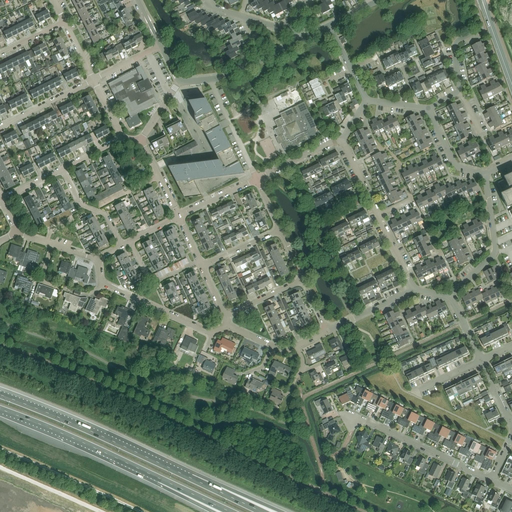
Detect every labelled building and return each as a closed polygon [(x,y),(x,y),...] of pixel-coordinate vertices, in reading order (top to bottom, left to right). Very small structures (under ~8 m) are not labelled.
[(84,0),(81,1),(82,2),(74,6),(75,6),(77,11),(77,12),(84,8),(84,7),(82,4),(86,2),(85,0),(84,0)] [(117,9),(122,6),(121,2),(123,1),(122,0),(110,0),(108,1),(109,4),(113,2),(117,9)] [(253,8),(257,6),(261,4),(259,0),(253,0),(255,2),(251,4),(253,8)] [(263,0),(259,0),(261,4),(257,6),(259,10),(263,8),(267,6),(265,2),(263,0)] [(272,8),(270,4),(268,0),(265,2),(267,6),(263,8),(264,12),(268,10),(272,8)] [(333,4),(331,1),(327,2),(325,0),(321,0),(323,4),(325,8),(329,6),(333,4)] [(274,2),(270,4),(272,8),(268,10),(270,14),(274,12),(278,10),(276,6),(274,2)] [(285,6),(283,2),(279,4),(283,12),(291,8),(289,4),(285,6)] [(279,4),(276,6),(278,10),(274,12),(276,16),(283,12),(279,4)] [(323,4),(319,6),(323,14),(331,10),(329,6),(325,8),(323,4)] [(88,5),(84,7),(84,8),(77,12),(80,17),(87,13),(87,12),(85,9),(89,7),(88,5)] [(124,9),(122,6),(117,9),(118,12),(119,12),(122,17),(129,14),(126,8),(124,9)] [(38,10),(40,14),(41,13),(45,21),(45,20),(50,18),(50,17),(47,11),(47,10),(42,13),(40,9),(38,10)] [(90,10),(87,12),(87,13),(80,17),(83,22),(82,22),(83,22),(90,19),(89,18),(88,14),(91,12),(90,10)] [(192,23),(196,21),(194,17),(198,15),(196,11),(188,15),(192,23)] [(35,17),(35,16),(39,23),(40,23),(39,23),(44,21),(45,21),(41,13),(40,14),(37,15),(35,12),(33,13),(35,17)] [(201,13),(198,15),(194,17),(196,21),(198,25),(201,23),(199,19),(203,17),(201,13)] [(122,18),(126,27),(132,24),(130,21),(132,20),(129,14),(122,17),(122,18)] [(205,21),(209,19),(207,15),(203,17),(199,19),(201,23),(203,27),(207,25),(205,21)] [(93,16),(89,18),(90,19),(83,22),(85,27),(85,28),(93,24),(92,23),(90,20),(94,18),(93,16)] [(22,18),(24,22),(25,21),(29,29),(34,26),(31,19),(31,18),(26,21),(24,17),(22,18)] [(210,23),(215,20),(213,17),(209,19),(205,21),(207,25),(209,29),(213,27),(210,23)] [(218,19),(215,20),(210,23),(213,27),(215,31),(218,29),(216,24),(220,22),(218,19)] [(17,21),(19,25),(19,24),(23,31),(28,29),(29,29),(25,21),(24,22),(21,23),(19,20),(17,21)] [(224,20),(220,22),(216,24),(218,29),(220,32),(224,30),(222,26),(226,24),(224,20)] [(96,21),(92,23),(93,24),(85,28),(86,28),(88,33),(95,29),(95,28),(93,25),(97,23),(96,21)] [(230,22),(226,24),(222,26),(224,30),(226,34),(230,32),(227,28),(232,26),(230,22)] [(11,24),(13,27),(14,27),(18,34),(23,31),(23,32),(23,31),(19,24),(19,25),(15,26),(13,23),(11,24)] [(234,30),(237,28),(235,24),(232,26),(227,28),(230,32),(231,36),(236,34),(235,32),(234,30)] [(6,26),(8,30),(9,30),(13,37),(18,34),(14,27),(13,27),(10,29),(8,25),(6,26)] [(99,26),(95,28),(95,29),(88,33),(91,38),(98,35),(98,34),(96,30),(100,28),(99,26)] [(3,33),(7,39),(7,40),(7,39),(12,37),(13,37),(9,30),(8,30),(5,32),(3,28),(1,29),(3,33)] [(101,32),(98,34),(98,35),(91,38),(93,43),(94,44),(101,40),(99,36),(102,34),(101,32)] [(143,40),(141,34),(137,36),(133,37),(134,38),(130,40),(128,36),(126,37),(132,48),(137,46),(136,43),(143,40)] [(238,38),(236,35),(236,34),(231,36),(233,39),(235,44),(239,41),(243,40),(241,36),(238,38)] [(54,42),(56,46),(56,47),(63,43),(60,37),(60,38),(53,41),(53,40),(49,42),(48,42),(49,44),(54,42)] [(122,43),(118,45),(121,51),(125,49),(126,51),(132,48),(126,37),(123,39),(125,43),(122,44),(122,43)] [(241,45),(239,41),(235,44),(233,39),(229,41),(231,45),(233,49),(237,47),(241,45)] [(420,47),(429,42),(427,39),(418,43),(420,47)] [(474,50),(487,44),(486,42),(482,44),(481,41),(472,46),(474,50)] [(420,47),(422,51),(431,46),(429,42),(420,47)] [(57,48),(58,52),(59,52),(66,49),(63,43),(56,47),(56,46),(51,48),(52,50),(57,48)] [(44,44),(38,47),(41,54),(42,53),(46,51),(48,56),(50,55),(48,50),(47,51),(47,50),(44,44)] [(484,48),(486,47),(488,47),(487,44),(474,50),(476,55),(485,51),(484,48)] [(110,46),(107,47),(113,58),(119,55),(118,53),(121,51),(118,45),(115,47),(115,48),(112,49),(110,46)] [(239,51),(237,47),(233,49),(231,45),(228,47),(229,51),(232,55),(236,53),(239,51)] [(413,45),(409,47),(414,56),(417,54),(413,45)] [(433,50),(431,46),(422,51),(424,55),(433,50)] [(45,58),(42,53),(41,54),(38,47),(32,50),(35,56),(35,57),(40,54),(43,59),(45,58)] [(104,53),(103,53),(100,55),(102,60),(106,59),(107,61),(113,58),(107,47),(105,48),(107,52),(104,53)] [(405,49),(406,51),(410,58),(414,56),(409,47),(405,49)] [(69,55),(66,49),(59,52),(58,52),(54,54),(55,55),(55,56),(60,54),(62,58),(69,55)] [(424,55),(426,58),(426,59),(430,57),(435,54),(433,50),(424,55)] [(238,56),(236,53),(232,55),(229,51),(226,52),(230,60),(238,56)] [(411,60),(410,58),(406,51),(403,53),(407,62),(411,60)] [(477,60),(490,54),(489,52),(485,54),(484,52),(485,51),(476,55),(475,56),(477,60)] [(27,52),(21,55),(25,62),(26,61),(29,60),(32,64),(34,63),(31,59),(30,59),(27,52)] [(402,62),(399,55),(398,53),(394,55),(398,63),(402,62)] [(407,62),(403,53),(399,55),(402,62),(403,64),(407,62)] [(487,59),(491,57),(490,54),(477,60),(479,65),(488,61),(487,59)] [(21,55),(15,58),(19,65),(20,64),(24,63),(26,67),(28,66),(26,61),(25,62),(21,55)] [(398,63),(394,55),(390,57),(394,65),(398,63)] [(394,65),(390,57),(386,58),(390,67),(394,65)] [(421,61),(423,65),(432,61),(430,57),(426,59),(426,58),(421,61)] [(15,58),(10,61),(13,68),(14,67),(18,65),(20,70),(22,69),(20,64),(19,65),(15,58)] [(390,67),(386,58),(382,60),(386,69),(390,67)] [(432,61),(423,65),(425,69),(436,63),(434,60),(432,61)] [(10,61),(4,64),(7,71),(9,70),(12,68),(14,73),(17,72),(14,67),(13,68),(10,61)] [(489,63),(488,61),(479,65),(475,67),(478,72),(486,68),(485,65),(489,63)] [(30,71),(32,74),(40,70),(36,63),(34,64),(34,63),(32,64),(31,64),(30,64),(33,69),(30,71)] [(4,64),(0,65),(0,70),(2,73),(3,73),(6,71),(9,76),(11,74),(9,70),(7,71),(4,64)] [(74,70),(70,72),(69,72),(73,79),(78,76),(75,69),(76,69),(74,64),(72,65),(74,70)] [(66,82),(67,82),(73,79),(69,72),(70,72),(68,67),(66,68),(68,73),(63,75),(67,82),(66,82)] [(157,103),(142,73),(143,73),(140,68),(108,84),(118,103),(122,101),(123,105),(130,117),(157,103)] [(486,68),(478,72),(480,76),(492,70),(491,68),(487,70),(486,68)] [(439,73),(443,81),(449,78),(445,70),(442,71),(439,73)] [(492,70),(480,76),(482,81),(491,77),(489,74),(493,72),(492,70)] [(396,73),(400,82),(404,80),(400,71),(396,73)] [(57,78),(53,80),(52,80),(56,87),(62,84),(61,84),(58,78),(59,77),(57,73),(55,74),(57,78)] [(396,73),(392,75),(396,84),(400,82),(396,73)] [(435,74),(439,83),(443,81),(439,73),(435,74)] [(382,74),(378,76),(382,85),(386,83),(384,79),(382,74)] [(431,76),(435,85),(439,83),(435,74),(431,76)] [(51,81),(48,83),(47,83),(50,90),(56,87),(52,80),(53,80),(51,75),(49,76),(51,81)] [(392,75),(388,77),(393,86),(396,84),(392,75)] [(378,87),(382,85),(378,76),(374,78),(378,87)] [(427,78),(428,81),(431,87),(435,85),(431,76),(427,78)] [(388,77),(384,79),(386,83),(388,88),(393,86),(388,77)] [(46,84),(42,86),(41,86),(44,93),(50,90),(47,83),(48,83),(45,78),(43,79),(46,84)] [(318,78),(309,83),(311,87),(320,82),(318,78)] [(494,80),(492,81),(498,93),(503,91),(498,82),(496,84),(494,80)] [(40,87),(36,88),(35,89),(39,96),(44,93),(41,86),(42,86),(40,81),(39,82),(38,82),(40,87)] [(428,81),(424,83),(428,92),(433,90),(431,87),(428,81)] [(492,86),(489,87),(493,96),(498,93),(492,81),(490,82),(492,86)] [(322,86),(320,82),(311,87),(313,91),(322,86)] [(415,84),(419,93),(423,91),(420,85),(421,84),(419,82),(415,84)] [(352,92),(348,83),(344,85),(348,94),(352,92)] [(424,83),(421,84),(420,85),(423,91),(425,94),(428,92),(424,83)] [(33,99),(39,96),(35,89),(36,88),(34,84),(32,85),(34,89),(29,92),(30,92),(33,99)] [(415,95),(419,93),(415,84),(411,86),(415,95)] [(489,98),(493,96),(489,87),(487,88),(485,84),(482,85),(489,98)] [(340,87),(343,92),(345,96),(348,94),(344,85),(340,87)] [(484,100),(489,98),(482,85),(480,86),(482,90),(480,91),(484,100)] [(324,90),(322,86),(313,91),(314,95),(324,90)] [(24,95),(20,96),(19,97),(23,104),(29,101),(28,101),(25,94),(26,94),(24,89),(22,90),(24,95)] [(325,94),(324,90),(314,95),(316,98),(325,94)] [(18,97),(15,99),(14,100),(17,107),(23,104),(19,97),(20,96),(18,92),(16,93),(18,97)] [(343,92),(339,94),(343,103),(347,101),(345,96),(343,92)] [(335,96),(337,101),(339,105),(343,103),(339,94),(335,96)] [(11,110),(17,107),(14,100),(15,99),(12,95),(10,96),(13,100),(8,103),(11,109),(11,110)] [(83,100),(85,104),(85,105),(92,101),(89,95),(83,99),(82,99),(82,98),(78,100),(79,102),(83,100)] [(186,200),(203,197),(195,181),(245,175),(209,104),(207,100),(190,102),(192,106),(198,118),(196,119),(201,130),(203,128),(219,159),(211,160),(211,159),(184,163),(185,163),(181,164),(181,163),(168,165),(186,200)] [(86,106),(88,109),(88,110),(95,107),(92,101),(85,105),(85,104),(81,106),(82,108),(86,106)] [(337,101),(333,103),(338,112),(342,110),(339,105),(337,101)] [(278,128),(275,130),(278,137),(276,138),(279,145),(282,144),(285,150),(285,151),(292,147),(293,150),(294,150),(293,150),(300,147),(301,147),(299,144),(306,141),(308,140),(310,138),(311,139),(316,136),(318,135),(314,128),(316,127),(313,120),(312,120),(309,113),(308,112),(307,109),(304,102),(303,103),(297,106),(296,106),(297,109),(293,111),(292,108),(285,112),(280,114),(282,118),(275,121),(278,128)] [(71,103),(65,106),(68,113),(69,112),(73,110),(75,114),(77,113),(75,109),(74,110),(74,109),(71,103)] [(329,104),(334,113),(338,112),(333,103),(329,104)] [(449,112),(462,105),(461,103),(457,105),(456,103),(447,107),(449,112)] [(329,104),(326,106),(330,115),(331,118),(335,117),(334,113),(329,104)] [(459,110),(463,108),(462,105),(449,112),(451,116),(460,112),(459,110)] [(71,116),(69,112),(68,113),(65,106),(59,109),(63,115),(62,115),(63,116),(67,113),(69,117),(71,116)] [(326,117),(330,115),(326,106),(322,108),(326,117)] [(484,114),(485,116),(498,110),(496,106),(487,110),(488,112),(484,114)] [(98,113),(95,107),(88,110),(88,109),(84,112),(85,114),(89,111),(91,116),(98,113)] [(498,110),(485,116),(486,119),(490,117),(491,119),(500,115),(498,110)] [(54,111),(48,114),(51,121),(52,121),(56,119),(58,123),(60,122),(58,118),(57,118),(54,111)] [(454,121),(467,115),(466,113),(462,114),(460,112),(451,116),(454,121)] [(48,114),(42,117),(46,124),(47,124),(50,122),(52,126),(54,125),(52,121),(51,121),(48,114)] [(136,114),(125,120),(130,129),(141,123),(136,114)] [(408,123),(417,119),(421,117),(419,115),(416,117),(414,114),(406,118),(408,123)] [(392,115),(390,116),(396,129),(400,127),(396,118),(394,119),(392,115)] [(464,119),(466,118),(468,117),(467,115),(454,121),(456,125),(456,126),(463,122),(465,121),(464,119)] [(500,115),(491,119),(493,121),(489,123),(490,126),(502,120),(500,115)] [(396,129),(390,116),(387,117),(389,121),(387,123),(391,131),(396,129)] [(42,117),(37,120),(40,127),(41,126),(45,125),(47,129),(49,128),(47,124),(46,124),(42,117)] [(384,130),(380,121),(378,122),(376,118),(374,119),(380,132),(384,130)] [(380,132),(374,119),(372,120),(374,124),(371,125),(375,134),(380,132)] [(423,122),(422,119),(418,121),(417,119),(408,123),(410,128),(423,122)] [(37,120),(31,123),(34,130),(36,129),(39,127),(41,131),(43,130),(41,126),(40,127),(37,120)] [(187,130),(184,123),(181,124),(179,120),(175,123),(179,131),(181,129),(183,132),(187,130)] [(391,131),(387,123),(384,124),(383,120),(380,121),(384,130),(386,134),(391,131)] [(502,120),(490,126),(491,128),(495,126),(496,128),(505,124),(502,120)] [(424,124),(423,122),(410,128),(412,132),(421,128),(420,126),(424,124)] [(457,131),(469,125),(468,123),(464,125),(463,122),(456,126),(456,125),(454,126),(457,131)] [(31,123),(25,126),(29,133),(30,132),(33,130),(35,134),(38,133),(36,129),(34,130),(31,123)] [(179,131),(175,123),(170,125),(174,133),(179,131)] [(97,126),(98,130),(99,129),(103,136),(108,134),(109,134),(109,133),(105,127),(105,126),(100,129),(99,125),(97,126)] [(169,135),(174,133),(170,125),(165,127),(169,135)] [(466,129),(470,127),(469,125),(457,131),(459,136),(467,132),(467,131),(466,129)] [(32,136),(30,132),(29,133),(25,126),(20,128),(20,129),(23,135),(28,133),(30,137),(32,136)] [(93,132),(94,132),(97,139),(98,139),(103,136),(103,137),(103,136),(99,129),(98,130),(95,131),(93,128),(91,129),(93,132)] [(421,128),(412,132),(415,137),(427,131),(426,129),(422,131),(421,128)] [(365,131),(363,129),(355,133),(357,137),(369,131),(368,129),(365,131)] [(468,134),(472,132),(471,129),(467,131),(467,132),(459,136),(461,140),(470,136),(468,134)] [(15,131),(8,134),(12,141),(13,141),(17,139),(19,143),(21,142),(19,137),(18,138),(15,131)] [(369,131),(357,137),(359,142),(368,138),(367,135),(371,134),(369,131)] [(427,131),(415,137),(417,142),(426,137),(424,135),(428,133),(427,131)] [(500,132),(506,145),(511,143),(508,136),(507,134),(504,135),(502,131),(500,132)] [(497,138),(502,147),(506,145),(500,132),(498,133),(500,137),(497,138)] [(81,134),(82,138),(83,137),(87,145),(87,144),(92,142),(93,142),(93,141),(89,135),(89,134),(85,137),(83,133),(81,134)] [(15,144),(13,141),(12,141),(8,134),(3,137),(6,144),(11,142),(13,145),(15,144)] [(165,135),(160,138),(164,146),(169,143),(165,135)] [(491,137),(497,149),(502,147),(497,138),(495,139),(493,135),(491,137)] [(75,137),(77,140),(78,140),(82,147),(87,145),(83,137),(82,138),(79,139),(77,136),(75,137)] [(426,137),(417,142),(419,146),(432,140),(431,138),(427,140),(426,137)] [(492,151),(497,149),(491,137),(489,138),(491,141),(488,143),(492,151)] [(70,140),(72,143),(73,143),(76,150),(77,150),(82,147),(78,140),(77,140),(74,142),(72,138),(70,140)] [(155,140),(159,148),(164,146),(160,138),(155,140)] [(368,138),(359,142),(361,147),(374,141),(373,138),(369,140),(368,138)] [(29,140),(24,142),(27,148),(32,146),(29,140)] [(155,140),(151,142),(155,150),(159,148),(155,140)] [(433,142),(432,140),(419,146),(421,151),(430,147),(429,144),(433,142)] [(470,141),(476,154),(481,152),(477,143),(474,144),(472,140),(470,141)] [(65,142),(66,146),(67,145),(71,153),(76,150),(73,143),(72,143),(68,145),(67,141),(65,142)] [(175,151),(173,152),(175,156),(198,146),(196,141),(177,150),(175,151)] [(374,141),(361,147),(364,151),(372,147),(371,145),(375,143),(374,141)] [(467,147),(471,156),(476,154),(470,141),(468,142),(470,146),(467,147)] [(59,145),(61,149),(62,148),(66,155),(71,153),(67,145),(66,146),(63,148),(61,144),(59,145)] [(461,146),(467,158),(471,156),(467,147),(465,148),(463,144),(461,146)] [(366,156),(375,152),(373,149),(377,147),(376,145),(372,147),(364,151),(366,156)] [(462,161),(467,158),(461,146),(458,147),(460,151),(458,152),(462,161)] [(56,151),(57,151),(60,158),(61,158),(65,155),(66,156),(66,155),(62,148),(61,149),(58,150),(56,147),(54,148),(56,151)] [(44,153),(46,157),(47,156),(50,163),(55,161),(56,160),(52,153),(48,155),(46,152),(44,153)] [(332,155),(336,162),(341,159),(338,152),(332,155)] [(381,152),(372,156),(374,161),(387,155),(386,153),(382,155),(381,152)] [(434,156),(433,156),(439,169),(444,166),(440,158),(437,159),(436,155),(435,152),(432,153),(434,156)] [(38,156),(40,159),(41,159),(45,166),(50,163),(47,156),(46,157),(42,158),(40,154),(38,156)] [(327,157),(330,164),(336,162),(332,155),(327,157)] [(374,161),(377,166),(385,162),(384,159),(388,157),(387,155),(374,161)] [(102,166),(105,164),(111,161),(109,156),(103,159),(104,162),(101,164),(102,166)] [(435,171),(439,169),(433,156),(431,157),(433,161),(431,162),(435,171)] [(35,162),(36,162),(39,169),(40,169),(40,168),(45,166),(41,159),(40,159),(37,161),(35,157),(33,158),(35,162)] [(324,167),(330,164),(327,157),(321,160),(324,167)] [(435,171),(431,162),(428,163),(426,160),(424,161),(430,173),(435,171)] [(111,161),(105,164),(107,167),(104,169),(104,171),(114,166),(111,161)] [(430,173),(424,161),(422,162),(424,166),(421,167),(426,175),(430,173)] [(385,162),(377,166),(379,170),(391,164),(390,162),(386,164),(385,162)] [(22,164),(24,167),(25,167),(29,174),(34,171),(34,172),(35,171),(34,171),(31,164),(26,166),(24,163),(22,164)] [(320,163),(314,166),(317,173),(323,170),(320,163)] [(381,175),(390,171),(388,168),(392,167),(391,164),(379,170),(381,175)] [(416,167),(414,168),(412,164),(409,165),(416,178),(420,176),(416,167)] [(417,164),(416,165),(415,165),(416,167),(420,176),(421,178),(426,175),(421,167),(419,168),(417,164)] [(19,176),(22,174),(23,177),(24,177),(29,174),(25,167),(24,167),(21,169),(19,165),(15,167),(19,176)] [(81,170),(85,168),(83,165),(76,168),(78,171),(75,173),(78,178),(84,175),(87,173),(86,171),(83,173),(81,170)] [(409,170),(407,171),(411,180),(416,178),(409,165),(407,166),(409,170)] [(104,171),(105,173),(109,171),(111,175),(117,172),(114,166),(104,171)] [(317,173),(314,166),(309,169),(312,176),(314,174),(315,177),(318,175),(317,173)] [(0,169),(0,177),(12,171),(11,169),(7,171),(5,167),(0,169)] [(411,181),(411,180),(407,171),(405,167),(403,169),(405,173),(402,174),(407,185),(408,185),(409,184),(410,183),(411,182),(411,181)] [(306,178),(312,176),(309,169),(303,171),(306,178)] [(0,177),(0,179),(2,184),(11,179),(9,175),(13,173),(12,171),(0,177)] [(379,182),(388,177),(387,175),(391,173),(390,171),(381,175),(377,177),(379,182)] [(111,175),(112,178),(109,180),(110,182),(120,177),(117,172),(111,175)] [(511,210),(509,212),(511,218),(511,217),(511,173),(507,176),(508,178),(498,183),(503,193),(504,194),(505,197),(503,198),(506,206),(509,205),(510,207),(510,208),(511,207),(511,210)] [(80,183),(90,179),(89,177),(86,178),(84,175),(78,178),(80,183)] [(118,185),(120,183),(122,182),(120,177),(110,182),(111,184),(114,182),(116,185),(118,185)] [(382,186),(394,180),(393,178),(389,180),(388,177),(379,182),(382,186)] [(21,182),(20,182),(19,179),(18,179),(20,182),(19,183),(17,181),(13,183),(11,179),(2,184),(5,190),(21,182)] [(87,182),(91,180),(90,179),(80,183),(83,189),(89,186),(87,182)] [(349,180),(343,183),(347,190),(352,187),(349,180)] [(384,191),(392,187),(391,184),(395,182),(394,180),(382,186),(384,191)] [(468,192),(464,183),(462,184),(460,180),(458,182),(464,194),(468,192)] [(480,191),(476,183),(473,184),(471,180),(469,181),(471,185),(475,193),(480,191)] [(50,190),(51,192),(54,190),(61,187),(58,181),(52,185),(53,188),(50,190)] [(464,194),(458,182),(456,182),(458,186),(455,187),(455,188),(458,195),(459,196),(464,194)] [(475,193),(471,185),(468,186),(467,182),(464,183),(468,192),(470,196),(475,193)] [(343,183),(338,186),(341,193),(347,190),(343,183)] [(447,195),(443,186),(441,187),(439,183),(436,185),(442,197),(447,195)] [(455,188),(455,187),(454,186),(452,187),(450,183),(448,184),(449,188),(454,197),(458,195),(455,188)] [(335,196),(341,193),(338,186),(337,184),(331,187),(332,188),(335,196)] [(434,191),(435,193),(435,192),(438,199),(442,197),(436,185),(434,186),(436,189),(434,191)] [(449,199),(454,197),(449,188),(447,189),(445,185),(443,186),(447,195),(449,199)] [(91,189),(89,186),(83,189),(86,194),(95,189),(94,188),(91,189)] [(54,190),(56,193),(53,195),(54,197),(63,192),(61,187),(54,190)] [(152,187),(143,192),(145,196),(154,192),(152,187)] [(392,187),(384,191),(386,195),(388,195),(396,191),(399,190),(397,187),(393,189),(392,187)] [(93,193),(96,191),(95,189),(86,194),(88,200),(93,197),(95,196),(93,193)] [(439,201),(438,199),(435,192),(435,193),(432,194),(430,190),(428,191),(434,204),(439,201)] [(396,191),(388,195),(390,199),(403,193),(402,191),(398,193),(396,191)] [(434,204),(428,191),(426,192),(428,196),(425,197),(429,206),(434,204)] [(54,197),(54,199),(58,197),(60,201),(66,197),(63,192),(54,197)] [(154,192),(145,196),(148,201),(156,196),(154,192)] [(331,192),(325,194),(329,202),(335,199),(331,192)] [(243,202),(245,205),(255,200),(252,193),(246,197),(247,200),(243,202)] [(404,195),(403,193),(390,199),(392,204),(401,200),(400,197),(404,195)] [(243,206),(237,194),(235,196),(240,207),(243,206)] [(323,204),(329,202),(325,194),(322,196),(321,194),(319,195),(320,197),(323,204)] [(429,206),(425,197),(423,198),(421,194),(419,195),(425,208),(429,206)] [(425,208),(419,195),(417,196),(419,200),(416,201),(420,210),(425,208)] [(35,197),(32,199),(30,196),(24,199),(27,204),(33,201),(36,199),(35,197)] [(156,196),(148,201),(150,205),(158,201),(156,196)] [(60,201),(61,204),(58,206),(59,208),(69,203),(66,197),(60,201)] [(323,204),(320,197),(314,200),(317,207),(323,204)] [(246,213),(247,215),(256,211),(255,208),(258,206),(255,200),(245,205),(246,208),(250,206),(252,209),(248,211),(249,212),(246,213)] [(29,209),(39,205),(38,203),(35,204),(33,201),(27,204),(29,209)] [(151,207),(152,209),(160,205),(158,201),(150,205),(148,206),(149,208),(151,207)] [(236,208),(238,207),(238,206),(237,203),(234,204),(233,201),(228,204),(232,214),(235,213),(233,209),(236,208)] [(117,211),(125,207),(123,202),(114,207),(117,211)] [(67,211),(69,209),(71,208),(69,203),(59,208),(60,209),(63,208),(65,211),(67,211)] [(232,214),(228,204),(222,207),(225,213),(226,215),(229,213),(230,215),(232,214)] [(32,215),(38,212),(36,208),(40,206),(39,205),(29,209),(32,215)] [(163,210),(160,205),(152,209),(150,210),(151,212),(153,211),(154,214),(163,210)] [(119,216),(127,211),(125,207),(117,211),(119,216)] [(217,209),(220,215),(225,213),(222,207),(217,209)] [(221,219),(220,215),(217,209),(211,212),(214,218),(217,217),(219,220),(221,219)] [(165,214),(163,210),(154,214),(152,215),(153,216),(155,216),(156,218),(165,214)] [(423,221),(419,212),(416,213),(414,210),(412,211),(418,223),(423,221)] [(121,220),(130,216),(127,211),(119,216),(121,220)] [(254,220),(255,223),(264,218),(261,212),(257,214),(256,211),(247,215),(249,217),(251,216),(254,215),(256,219),(254,220)] [(366,211),(360,214),(363,221),(369,218),(366,211)] [(418,223),(412,211),(410,212),(412,216),(409,217),(413,225),(418,223)] [(35,220),(44,215),(43,214),(40,215),(38,212),(32,215),(35,220)] [(360,214),(354,216),(357,223),(361,222),(361,223),(364,222),(363,221),(360,214)] [(403,215),(409,228),(413,225),(409,217),(407,218),(405,214),(403,215)] [(37,226),(42,223),(44,222),(42,219),(45,217),(44,215),(35,220),(37,226)] [(400,221),(404,230),(409,228),(403,215),(400,216),(402,220),(400,221)] [(123,224),(132,220),(130,216),(121,220),(123,224)] [(348,219),(349,221),(351,226),(357,223),(354,216),(348,219)] [(81,219),(84,225),(87,223),(88,226),(97,221),(94,217),(88,220),(86,217),(81,219)] [(261,228),(263,227),(264,229),(267,227),(266,225),(267,225),(264,218),(255,223),(256,223),(255,223),(257,226),(259,225),(261,228)] [(393,219),(399,232),(404,230),(400,221),(397,222),(396,218),(393,219)] [(193,222),(196,228),(204,225),(201,219),(193,222)] [(391,226),(395,234),(399,232),(393,219),(391,221),(393,224),(391,226)] [(479,223),(477,219),(475,220),(481,233),(485,230),(481,222),(479,223)] [(132,220),(123,224),(126,229),(134,224),(132,220)] [(472,226),(476,235),(481,233),(475,220),(473,221),(474,225),(472,226)] [(89,226),(90,228),(91,230),(99,226),(97,221),(88,226),(89,226)] [(348,222),(342,225),(345,232),(351,229),(348,222)] [(139,225),(135,227),(134,224),(126,229),(128,233),(136,229),(137,230),(140,229),(139,225)] [(465,225),(471,237),(476,235),(472,226),(470,228),(468,224),(465,225)] [(196,228),(199,234),(206,230),(204,225),(196,228)] [(238,226),(240,230),(243,237),(249,234),(246,228),(242,229),(240,225),(238,226)] [(336,227),(339,235),(345,232),(342,225),(336,227)] [(463,231),(467,240),(471,237),(465,225),(463,226),(465,230),(463,231)] [(101,230),(99,226),(91,230),(86,233),(87,235),(92,232),(93,235),(101,230)] [(234,233),(238,240),(243,237),(240,230),(238,226),(235,228),(237,232),(234,233)] [(229,236),(232,242),(238,240),(234,233),(232,234),(229,227),(226,229),(229,236)] [(334,237),(339,235),(336,227),(330,230),(334,237)] [(165,233),(167,237),(175,233),(173,229),(165,233)] [(101,230),(93,235),(95,239),(103,235),(101,230)] [(199,234),(202,240),(209,236),(206,230),(199,234)] [(169,242),(177,238),(175,233),(167,237),(169,242)] [(103,235),(95,239),(97,243),(106,239),(103,235)] [(416,244),(428,238),(427,236),(423,238),(422,235),(413,239),(416,244)] [(202,240),(204,245),(212,242),(209,236),(202,240)] [(232,242),(229,236),(224,238),(227,245),(232,242)] [(169,242),(171,246),(179,242),(177,238),(169,242)] [(425,242),(429,240),(428,238),(416,244),(418,249),(427,244),(425,242)] [(451,247),(463,241),(462,239),(458,241),(457,238),(449,242),(451,247)] [(106,239),(97,243),(100,248),(108,243),(106,239)] [(377,239),(371,242),(374,249),(380,246),(377,239)] [(142,244),(144,249),(152,244),(155,243),(154,241),(151,242),(150,240),(142,244)] [(212,242),(204,245),(207,251),(214,248),(213,245),(218,242),(217,240),(212,242)] [(461,245),(464,243),(463,241),(451,247),(453,252),(462,247),(461,245)] [(181,247),(179,242),(171,246),(173,251),(181,247)] [(371,242),(365,245),(369,252),(374,249),(371,242)] [(20,262),(23,254),(20,253),(21,248),(11,244),(8,255),(17,258),(16,261),(20,262)] [(152,244),(144,249),(147,253),(155,249),(152,244)] [(268,248),(271,254),(279,250),(276,244),(268,248)] [(433,247),(432,245),(428,247),(427,244),(418,249),(420,253),(433,247)] [(363,255),(369,252),(365,245),(359,247),(363,255)] [(181,247),(173,251),(175,255),(184,251),(181,247)] [(251,254),(255,261),(262,258),(257,247),(254,248),(256,251),(251,254)] [(434,249),(433,248),(433,247),(420,253),(422,258),(428,256),(430,254),(431,254),(430,251),(434,249)] [(455,256),(468,250),(467,248),(463,250),(462,247),(453,252),(455,256)] [(147,253),(149,257),(157,253),(155,249),(147,253)] [(38,253),(28,250),(26,255),(23,254),(20,262),(19,266),(26,268),(28,262),(34,264),(35,262),(38,263),(40,255),(37,254),(38,253)] [(271,254),(273,259),(281,256),(279,250),(271,254)] [(359,250),(353,253),(356,260),(362,258),(359,250)] [(465,254),(469,252),(468,250),(455,256),(458,261),(466,257),(465,254)] [(184,251),(175,255),(177,259),(186,255),(184,251)] [(118,259),(119,262),(128,257),(126,253),(115,258),(116,260),(118,259)] [(149,257),(151,262),(159,258),(157,253),(149,257)] [(346,254),(347,256),(351,263),(356,260),(353,253),(350,255),(349,253),(346,254)] [(251,254),(245,256),(248,262),(251,261),(252,263),(255,261),(251,254)] [(467,259),(471,257),(470,255),(466,257),(458,261),(460,265),(469,261),(467,259)] [(247,268),(245,264),(248,262),(245,256),(235,261),(237,267),(240,266),(242,270),(247,268)] [(273,259),(276,265),(284,262),(281,256),(273,259)] [(351,263),(347,256),(341,259),(345,266),(351,263)] [(119,262),(122,266),(130,262),(128,257),(119,262)] [(442,261),(440,257),(438,258),(444,271),(448,268),(444,260),(442,261)] [(151,262),(153,266),(161,262),(159,258),(151,262)] [(444,271),(438,258),(435,259),(437,263),(435,264),(439,273),(444,271)] [(430,260),(427,261),(434,273),(438,271),(439,273),(435,264),(434,262),(432,263),(430,260)] [(71,279),(73,271),(70,270),(72,264),(62,261),(58,272),(68,275),(67,278),(71,279)] [(427,266),(425,267),(429,276),(434,273),(427,261),(425,262),(427,266)] [(122,266),(124,270),(132,266),(130,262),(122,266)] [(163,264),(161,262),(153,266),(156,270),(166,265),(165,263),(163,264)] [(276,265),(279,271),(287,267),(284,262),(276,265)] [(418,265),(424,278),(429,276),(425,267),(422,268),(420,264),(418,265)] [(216,272),(219,278),(227,274),(226,271),(228,270),(225,265),(222,267),(223,269),(216,272)] [(415,271),(420,280),(424,278),(418,265),(416,266),(418,270),(415,271)] [(494,267),(484,272),(487,277),(499,272),(499,271),(496,272),(495,269),(497,267),(496,265),(493,266),(494,267)] [(88,269),(78,266),(77,272),(73,271),(71,279),(77,281),(78,278),(85,280),(88,269)] [(124,270),(126,274),(134,270),(132,266),(124,270)] [(287,267),(279,271),(281,277),(289,273),(287,267)] [(196,276),(194,271),(190,273),(188,270),(189,270),(189,269),(183,272),(185,276),(185,275),(187,280),(196,276)] [(388,272),(391,279),(397,276),(394,269),(388,272)] [(126,274),(128,279),(137,275),(134,270),(126,274)] [(388,272),(382,274),(385,281),(391,279),(388,272)] [(499,272),(487,277),(490,283),(500,279),(497,274),(500,273),(499,272)] [(229,273),(227,274),(219,278),(222,284),(230,280),(228,276),(230,275),(229,273)] [(272,275),(277,286),(280,285),(275,273),(272,275)] [(380,284),(385,281),(382,274),(376,277),(380,284)] [(137,275),(128,279),(127,280),(128,282),(129,281),(130,284),(139,279),(137,275)] [(18,276),(15,285),(24,288),(23,292),(28,294),(32,282),(27,281),(28,279),(18,276)] [(196,276),(187,280),(189,284),(198,280),(196,276)] [(258,283),(261,289),(266,287),(263,280),(262,277),(259,279),(260,281),(258,283)] [(263,280),(266,287),(272,284),(269,278),(263,280)] [(222,284),(225,290),(232,286),(231,283),(233,282),(232,279),(230,280),(222,284)] [(189,284),(192,289),(200,285),(198,280),(189,284)] [(376,280),(370,283),(373,290),(379,287),(376,280)] [(163,287),(165,291),(174,287),(176,286),(174,281),(172,282),(163,287)] [(252,285),(255,292),(261,289),(258,283),(255,284),(253,281),(251,282),(252,285)] [(370,283),(364,286),(367,293),(373,290),(370,283)] [(493,286),(492,286),(498,298),(504,295),(499,286),(500,286),(499,283),(497,284),(498,287),(495,288),(493,286)] [(44,297),(50,299),(54,289),(54,290),(42,285),(38,284),(35,293),(38,295),(39,293),(45,295),(44,297)] [(200,285),(192,289),(194,293),(202,289),(200,285)] [(255,292),(252,285),(247,288),(250,294),(255,292)] [(225,290),(227,295),(237,290),(237,289),(234,290),(232,286),(225,290)] [(368,295),(367,293),(364,286),(358,289),(362,296),(365,294),(366,296),(368,295)] [(492,301),(498,298),(492,286),(491,287),(492,289),(489,291),(488,289),(487,289),(492,301)] [(176,291),(174,287),(165,291),(167,295),(176,291)] [(204,294),(202,289),(194,293),(196,298),(204,294)] [(479,302),(484,299),(482,294),(480,289),(476,291),(475,289),(473,290),(479,302)] [(492,301),(487,289),(485,290),(486,292),(482,294),(484,299),(486,302),(486,304),(492,301)] [(238,293),(237,290),(227,295),(230,301),(238,297),(236,294),(238,293)] [(479,302),(473,290),(472,290),(473,293),(470,294),(469,292),(467,293),(473,304),(479,302)] [(178,296),(176,291),(167,295),(169,300),(178,296)] [(66,298),(64,302),(70,304),(68,310),(75,312),(77,306),(82,308),(84,302),(86,303),(87,298),(86,298),(80,298),(65,293),(63,296),(64,297),(66,298)] [(291,297),(293,302),(301,299),(298,293),(291,297)] [(473,304),(467,293),(466,293),(467,295),(464,297),(463,295),(461,296),(462,298),(463,298),(467,307),(473,304)] [(206,298),(204,294),(196,298),(198,302),(206,298)] [(180,301),(178,296),(169,300),(172,305),(180,301)] [(85,310),(97,316),(101,306),(106,309),(107,305),(108,306),(108,305),(108,304),(109,301),(101,297),(98,303),(94,302),(94,301),(90,299),(88,304),(85,310)] [(198,302),(200,307),(208,303),(206,298),(198,302)] [(293,302),(296,308),(304,305),(301,299),(293,302)] [(442,304),(440,300),(438,301),(444,314),(449,311),(444,303),(442,304)] [(435,307),(439,316),(444,314),(438,301),(436,302),(437,306),(435,307)] [(208,303),(200,307),(196,308),(198,313),(201,312),(203,315),(208,313),(206,309),(210,307),(208,303)] [(267,315),(275,311),(274,308),(276,306),(275,304),(265,309),(267,315)] [(439,316),(435,307),(433,308),(431,304),(428,306),(430,309),(434,318),(439,316)] [(299,314),(306,310),(304,305),(296,308),(299,314)] [(428,316),(424,308),(421,309),(420,305),(417,306),(423,318),(428,316)] [(130,316),(132,311),(122,306),(121,308),(118,307),(114,315),(120,318),(117,324),(123,327),(128,316),(130,316)] [(423,318),(417,306),(415,307),(417,311),(415,312),(419,321),(423,318)] [(434,318),(430,309),(428,311),(426,307),(424,308),(428,316),(430,320),(434,318)] [(412,313),(410,309),(408,310),(414,323),(419,321),(415,312),(412,313)] [(299,321),(301,320),(309,316),(306,310),(299,314),(300,317),(298,318),(299,321)] [(414,323),(408,310),(406,311),(408,315),(405,316),(409,325),(414,323)] [(267,315),(270,320),(278,317),(275,311),(267,315)] [(385,315),(387,320),(400,314),(398,311),(395,313),(393,311),(385,315)] [(387,320),(389,324),(398,320),(397,318),(401,316),(400,314),(387,320)] [(281,315),(278,317),(270,320),(273,326),(281,322),(279,319),(282,318),(281,315)] [(312,322),(309,316),(301,320),(304,326),(312,322)] [(145,341),(150,331),(144,328),(148,320),(141,317),(138,323),(138,324),(133,334),(141,338),(140,339),(145,341)] [(389,324),(391,329),(404,323),(403,321),(399,323),(398,320),(389,324)] [(276,332),(284,328),(281,322),(273,326),(276,332)] [(391,329),(394,334),(402,330),(401,327),(405,325),(404,323),(391,329)] [(172,339),(176,331),(164,325),(157,340),(165,344),(168,337),(172,339)] [(124,341),(127,334),(129,329),(124,327),(122,331),(121,331),(118,338),(124,341)] [(284,328),(276,332),(278,338),(286,334),(284,328)] [(505,328),(500,330),(504,338),(509,336),(505,328)] [(402,330),(394,334),(396,338),(408,332),(407,330),(403,332),(402,330)] [(500,330),(495,332),(499,340),(504,338),(500,330)] [(408,332),(396,338),(398,343),(411,337),(407,339),(405,336),(409,334),(408,332)] [(495,343),(499,340),(495,332),(491,335),(495,343)] [(495,343),(491,335),(486,337),(490,345),(495,343)] [(187,352),(187,350),(195,353),(198,346),(196,345),(197,341),(186,336),(181,349),(187,352)] [(408,341),(412,339),(411,337),(398,343),(400,348),(409,343),(408,341)] [(484,347),(490,345),(486,337),(481,340),(484,347)] [(231,353),(235,344),(223,338),(221,342),(218,340),(214,350),(219,352),(222,347),(227,350),(227,351),(231,353)] [(341,351),(344,349),(341,342),(338,343),(336,338),(329,341),(333,349),(339,346),(341,351)] [(321,360),(319,357),(326,354),(321,343),(317,345),(318,347),(308,352),(313,364),(321,360)] [(253,362),(251,360),(252,358),(256,360),(259,354),(245,347),(240,356),(246,359),(245,361),(250,365),(253,362)] [(465,347),(460,350),(463,357),(469,355),(465,347)] [(463,357),(460,350),(455,352),(459,360),(463,357)] [(454,362),(459,360),(455,352),(451,354),(454,362)] [(454,362),(451,354),(446,356),(450,364),(454,362)] [(212,373),(216,365),(206,361),(207,358),(204,356),(201,363),(204,365),(202,368),(212,373)] [(352,368),(355,367),(351,359),(349,360),(347,356),(340,359),(344,367),(350,364),(352,368)] [(446,356),(441,358),(445,366),(450,364),(446,356)] [(440,369),(445,366),(441,358),(436,361),(434,358),(432,359),(436,368),(438,367),(440,369)] [(430,364),(425,366),(429,374),(434,371),(433,369),(436,368),(432,359),(428,361),(430,364)] [(289,374),(291,369),(275,361),(269,373),(274,376),(278,369),(289,374)] [(324,367),(326,370),(328,375),(332,374),(331,371),(338,368),(335,361),(327,365),(327,366),(324,367)] [(499,364),(503,372),(504,373),(508,371),(508,369),(504,361),(499,364)] [(497,374),(503,372),(499,364),(493,366),(497,374)] [(420,368),(424,376),(429,374),(425,366),(420,368)] [(234,384),(238,377),(231,374),(233,371),(226,368),(222,377),(228,380),(227,381),(234,384)] [(416,371),(420,379),(424,376),(420,368),(416,371)] [(321,382),(324,380),(321,374),(318,375),(316,370),(310,373),(314,382),(320,379),(321,382)] [(416,371),(411,373),(415,381),(420,379),(416,371)] [(410,383),(415,381),(411,373),(407,375),(410,383)] [(478,374),(473,376),(476,384),(482,382),(478,374)] [(473,376),(468,379),(472,387),(475,385),(476,388),(478,387),(476,384),(473,376)] [(259,390),(262,383),(252,379),(251,381),(248,380),(245,387),(256,392),(257,389),(259,390)] [(468,379),(463,381),(468,391),(473,389),(472,387),(468,379)] [(468,391),(463,381),(459,383),(464,394),(468,391)] [(454,385),(458,393),(459,396),(464,394),(459,383),(454,385)] [(450,387),(453,395),(458,393),(454,385),(450,387)] [(357,398),(353,396),(350,402),(358,405),(365,390),(357,386),(355,391),(360,393),(357,398)] [(453,395),(450,387),(445,390),(449,398),(453,395)] [(281,404),(284,397),(281,395),(282,392),(273,388),(271,391),(273,392),(270,399),(281,404)] [(343,405),(350,402),(353,396),(351,390),(347,392),(348,393),(339,397),(343,405)] [(371,398),(373,394),(365,390),(358,405),(361,407),(364,399),(369,402),(371,398)] [(374,413),(381,398),(373,394),(371,398),(375,400),(373,405),(368,403),(366,409),(374,413)] [(381,398),(374,413),(376,414),(380,407),(385,409),(386,406),(388,401),(381,398)] [(321,399),(315,402),(318,407),(321,406),(325,414),(333,410),(327,399),(322,402),(321,399)] [(381,416),(389,420),(396,405),(388,401),(386,406),(390,408),(388,412),(384,410),(381,416)] [(396,405),(389,420),(392,421),(395,414),(400,417),(402,413),(404,409),(396,405)] [(397,424),(405,427),(412,412),(404,409),(402,413),(406,415),(404,420),(399,418),(397,424)] [(491,412),(495,420),(500,417),(496,410),(491,412)] [(412,412),(405,427),(407,429),(411,421),(416,424),(417,420),(419,416),(412,412)] [(489,423),(495,420),(491,412),(485,415),(489,423)] [(412,431),(420,435),(427,420),(419,416),(417,420),(421,422),(419,427),(415,425),(412,431)] [(431,431),(433,428),(435,423),(427,420),(420,435),(423,436),(426,429),(431,431)] [(337,433),(341,431),(339,427),(339,428),(338,426),(339,425),(337,422),(330,426),(329,423),(323,426),(325,430),(328,428),(331,433),(330,435),(329,435),(327,440),(332,442),(334,437),(333,436),(334,434),(337,433)] [(427,438),(435,442),(443,427),(435,423),(433,428),(437,430),(434,434),(430,432),(427,438)] [(447,439),(448,435),(450,431),(443,427),(435,442),(438,443),(441,436),(447,439)] [(368,438),(368,437),(366,432),(365,431),(359,433),(359,434),(360,436),(358,437),(357,438),(359,444),(360,444),(362,443),(363,444),(361,449),(365,451),(369,442),(367,441),(366,439),(368,438)] [(443,446),(451,449),(458,434),(450,431),(448,435),(452,437),(450,442),(446,440),(443,446)] [(466,438),(458,434),(451,449),(454,451),(457,444),(462,446),(464,442),(466,438)] [(385,440),(377,437),(373,446),(378,448),(377,451),(382,453),(385,446),(382,445),(385,440)] [(458,453),(466,457),(473,442),(466,438),(464,442),(468,444),(465,449),(461,447),(458,453)] [(477,453),(479,450),(481,445),(473,442),(466,457),(469,458),(472,451),(477,453)] [(401,451),(398,449),(399,448),(394,445),(390,443),(388,447),(389,447),(386,452),(391,454),(390,456),(394,458),(392,462),(395,463),(401,451)] [(485,457),(489,449),(481,445),(479,450),(483,452),(481,456),(477,454),(474,460),(482,464),(485,457)] [(493,460),(497,453),(489,449),(485,457),(493,461),(493,460)] [(405,450),(401,458),(405,460),(404,462),(410,465),(413,459),(409,457),(411,453),(405,450)] [(420,457),(416,466),(420,468),(419,472),(425,475),(429,465),(425,463),(426,460),(420,457)] [(485,457),(482,464),(483,464),(481,468),(488,471),(490,467),(491,467),(493,461),(485,457)] [(501,473),(509,477),(511,471),(511,459),(508,458),(501,473)] [(437,478),(442,467),(434,464),(429,474),(437,478)] [(453,482),(456,474),(449,471),(445,480),(449,481),(446,487),(452,490),(455,483),(453,482)] [(466,499),(469,493),(465,491),(470,481),(463,478),(458,488),(461,489),(460,492),(464,494),(462,497),(466,499)] [(481,506),(482,504),(485,498),(481,496),(485,488),(478,485),(473,495),(477,497),(475,501),(478,502),(475,508),(479,510),(480,508),(481,509),(483,507),(481,506)] [(497,509),(501,500),(497,499),(499,495),(496,494),(496,493),(493,492),(488,501),(492,502),(490,506),(497,509)] [(511,507),(511,501),(506,498),(499,511),(501,511),(511,511),(510,510),(511,507)]
